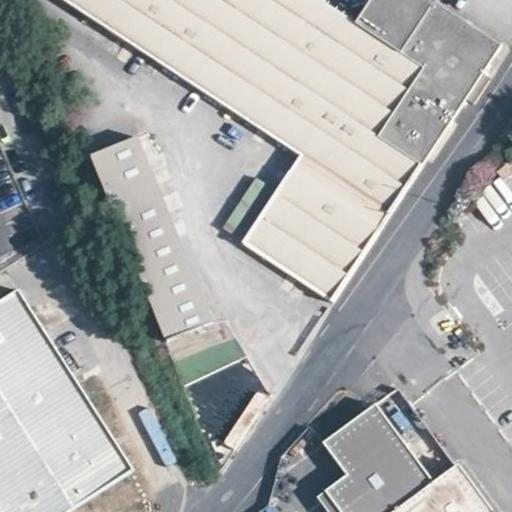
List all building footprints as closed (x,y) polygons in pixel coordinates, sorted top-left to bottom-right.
[(69,0),(303,154),(246,243),(333,299),(388,217),(500,42),(436,0),(369,0),(354,24),(318,0),(69,0)] [(137,141),(92,159),(166,344),(211,326),(137,141)] [(19,290),(0,302),(0,511),(69,511),(134,471),(96,412),(19,290)] [(211,326),(166,344),(215,474),(272,395),(226,322),(211,326)] [(497,511),(460,462),(437,479),(379,401),(329,438),(353,471),(332,487),(350,511),(497,511)]
